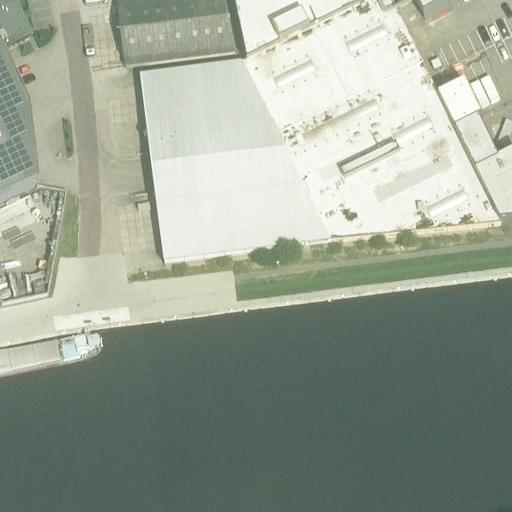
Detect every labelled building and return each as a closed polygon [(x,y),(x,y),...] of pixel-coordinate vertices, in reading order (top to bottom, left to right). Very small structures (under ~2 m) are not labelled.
[(29,41),(15,11),(9,0),(0,0),(0,204),(36,188),(27,111),(0,55),(29,41)] [(223,0),(164,0),(119,5),(126,69),(236,56),(223,0)] [(331,244),(501,226),(477,176),(498,164),(478,123),(483,121),(467,86),(440,99),(391,0),(235,0),(249,65),(243,67),(141,80),(164,266),(331,245),(331,244)] [(406,0),(395,0),(400,9),(409,4),(406,0)] [(449,0),(423,0),(429,12),(450,2),(449,0)] [(511,156),(498,164),(477,176),(501,226),(511,224),(511,156)]
